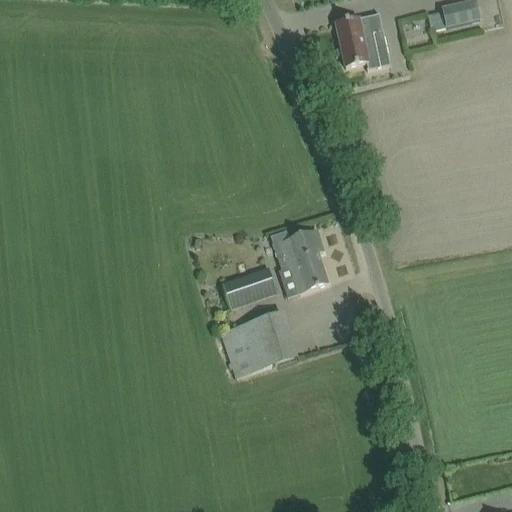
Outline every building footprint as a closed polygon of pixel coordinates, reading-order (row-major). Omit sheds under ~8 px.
[(443,12),(447,31),(480,23),(476,5),(443,12)] [(346,71),(367,67),(368,72),(367,73),(367,74),(391,69),(379,17),(378,17),(378,18),(359,22),(359,21),(336,27),(346,71)] [(417,57),(421,73),(443,68),(440,52),(417,57)] [(290,244),(287,235),(270,240),(282,274),(292,271),(300,297),(328,288),(318,257),(323,255),(317,235),(290,244)] [(222,287),(231,312),(276,297),(268,272),(222,287)] [(221,336),(236,379),(272,366),(258,324),(221,336)]
